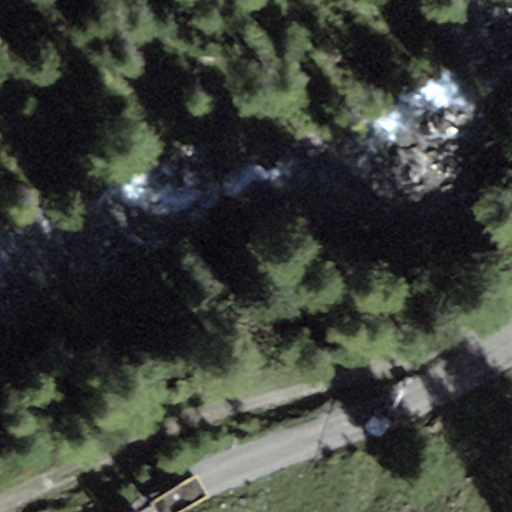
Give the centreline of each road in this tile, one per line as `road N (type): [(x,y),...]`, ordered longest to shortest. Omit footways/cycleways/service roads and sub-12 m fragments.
road 1 (track): [(0,508),(237,410),(364,373),(511,345)]
road 2 (track): [(511,347),(392,413),(211,474),(151,511)]
